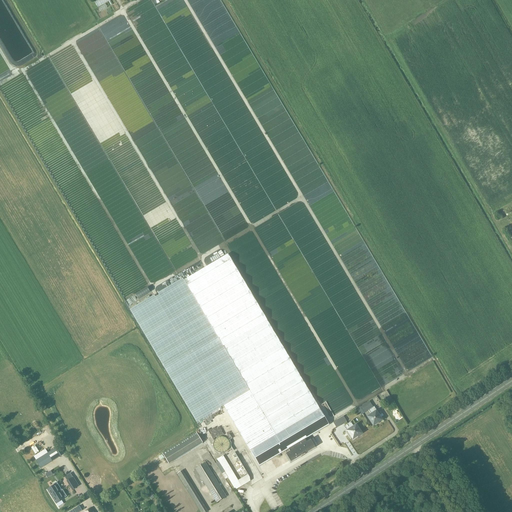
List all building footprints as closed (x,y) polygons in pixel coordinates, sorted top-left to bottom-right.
[(99,11),(107,8),(105,3),(97,6),(99,11)] [(99,26),(125,76),(149,63),(146,58),(146,59),(144,54),(140,54),(140,51),(144,49),(142,45),(137,46),(137,47),(135,48),(134,38),(129,39),(132,37),(130,34),(126,35),(133,31),(131,28),(129,28),(128,26),(128,22),(126,19),(122,20),(122,15),(119,16),(99,26)] [(119,107),(122,113),(127,110),(126,108),(141,101),(139,97),(119,107)] [(130,108),(125,110),(126,118),(122,120),(132,138),(148,129),(150,132),(156,129),(155,121),(162,134),(179,124),(168,126),(168,122),(177,116),(176,110),(170,111),(167,113),(165,109),(150,118),(141,101),(142,106),(130,108)] [(168,145),(148,156),(150,161),(147,162),(148,166),(163,157),(161,153),(169,149),(168,145)] [(159,183),(177,174),(179,179),(181,183),(185,182),(183,179),(186,178),(179,163),(170,167),(172,172),(158,179),(159,183)] [(134,186),(128,189),(142,215),(163,204),(160,199),(159,200),(154,190),(156,190),(151,180),(135,188),(134,186)] [(320,409),(267,321),(228,255),(184,281),(183,279),(130,310),(197,422),(224,406),(250,451),(320,409)] [(136,294),(138,298),(150,291),(148,287),(136,294)] [(434,359),(408,373),(410,376),(436,362),(434,359)] [(369,411),(374,407),(373,407),(369,401),(361,407),(365,413),(369,410),(369,411)] [(329,425),(320,409),(250,451),(260,466),(286,451),(307,438),(329,425)] [(381,420),(376,412),(368,417),(374,425),(381,420)] [(347,421),(344,416),(333,422),(337,428),(341,426),(341,425),(347,421)] [(40,422),(35,425),(40,433),(45,430),(40,422)] [(356,426),(348,431),(353,439),(361,433),(356,426)] [(169,464),(203,443),(196,432),(163,454),(169,464)] [(216,452),(219,453),(222,453),(225,453),(227,451),(229,449),(230,446),(230,443),(229,441),(227,439),(224,437),(222,437),(219,437),(216,439),(214,441),(213,444),(213,446),(214,449),(216,452)] [(309,441),(307,438),(286,451),(287,454),(286,454),(291,462),(301,456),(301,455),(305,453),(305,454),(315,448),(311,440),(309,441)] [(56,448),(47,454),(52,461),(61,456),(56,448)] [(47,454),(36,461),(41,468),(52,461),(47,454)] [(250,481),(250,478),(248,475),(238,481),(223,456),(217,460),(236,490),(250,481)] [(227,497),(206,463),(195,469),(217,503),(227,497)] [(182,470),(177,474),(200,511),(207,511),(208,511),(182,470)] [(54,485),(48,490),(52,497),(62,490),(57,482),(53,485),(54,485)] [(62,490),(52,497),(56,504),(64,499),(63,499),(67,497),(63,490),(62,490)]
